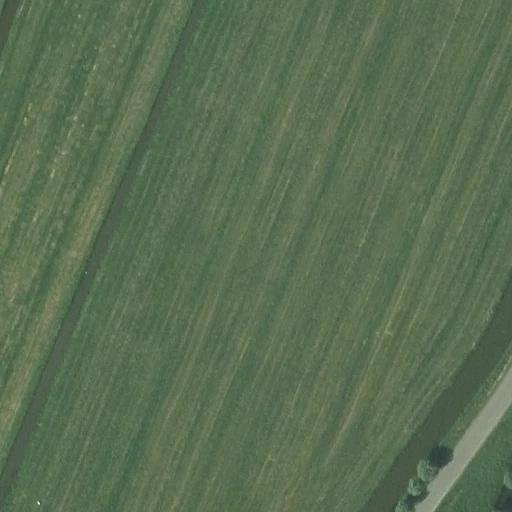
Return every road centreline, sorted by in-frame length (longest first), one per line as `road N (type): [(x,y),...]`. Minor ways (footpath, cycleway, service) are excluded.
road 1 (track): [(0,214),(82,0)]
road 2 (unclassified): [(422,511),(511,384)]
